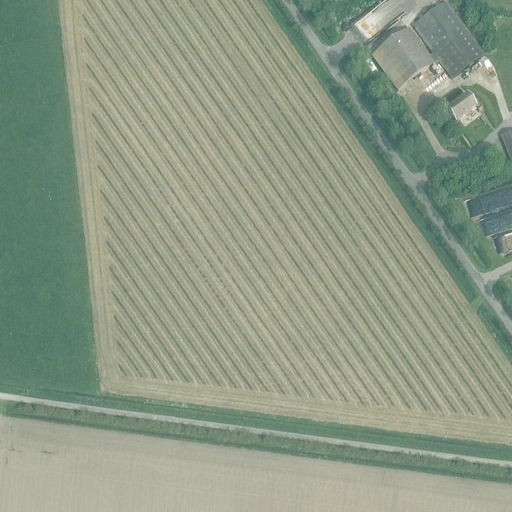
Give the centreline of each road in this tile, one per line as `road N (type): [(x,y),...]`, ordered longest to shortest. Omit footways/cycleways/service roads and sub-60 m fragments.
road 1 (unclassified): [(511,466),(0,392)]
road 2 (unclassified): [(511,332),(286,0)]
